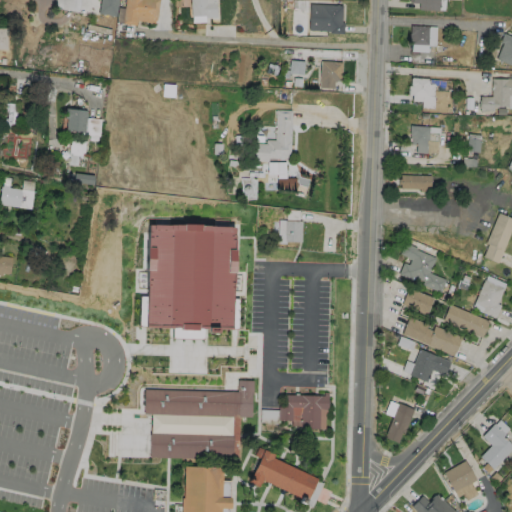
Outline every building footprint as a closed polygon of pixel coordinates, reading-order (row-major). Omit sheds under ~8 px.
[(115,15),(116,0),(98,0),(97,14),(115,15)] [(156,0),(154,20),(153,20),(152,23),(135,20),(134,25),(120,23),(123,0),(156,0)] [(213,0),(213,17),(203,17),(203,15),(193,16),(189,16),(188,0),(213,0)] [(437,0),(437,9),(418,8),(418,2),(408,2),(408,0),(437,0)] [(343,22),(342,33),(328,32),(328,30),(307,29),(309,3),(341,5),(340,22),(343,22)] [(435,26),(434,45),(430,45),(430,46),(426,46),(426,50),(409,50),(410,43),(408,43),(408,37),(407,36),(408,32),(409,25),(435,26)] [(511,36),(511,65),(495,58),(501,42),(499,41),(502,32),(511,36)] [(280,51),(298,52),(298,64),(286,63),(280,51)] [(338,88),(339,61),(320,61),(319,87),(338,88)] [(152,77),(153,92),(167,91),(167,76),(152,77)] [(433,83),(432,95),(433,95),(432,107),(420,107),(420,101),(410,100),(411,94),(406,94),(407,84),(408,84),(409,76),(428,77),(428,82),(433,83)] [(511,77),(511,106),(491,106),(491,110),(478,110),(478,95),(490,96),(490,77),(511,77)] [(84,109),(82,131),(63,129),(64,117),(62,117),(62,107),(84,109)] [(290,110),(288,158),(266,157),(266,161),(252,160),(253,142),(265,143),(265,139),(273,139),(274,109),(290,110)] [(438,126),(438,134),(437,134),(435,153),(414,151),(415,143),(410,143),(410,137),(409,137),(409,134),(407,133),(408,124),(438,126)] [(479,135),(467,134),(467,151),(479,152),(479,135)] [(82,140),(67,140),(66,154),(82,155),(82,140)] [(285,162),(268,162),(268,180),(276,180),(276,190),(295,190),(295,178),(285,178),(285,162)] [(435,172),(435,180),(429,180),(429,188),(423,188),(423,190),(418,190),(418,188),(399,187),(399,183),(397,183),(397,178),(399,178),(399,174),(429,174),(429,172),(435,172)] [(0,185),(32,189),(29,207),(0,203),(0,185)] [(511,218),(511,223),(496,262),(481,255),(487,243),(484,242),(497,212),(511,218)] [(300,220),(300,240),(283,240),(283,219),(300,220)] [(147,224),(147,232),(146,231),(146,237),(146,247),(145,247),(144,269),(145,269),(145,279),(146,279),(145,284),(146,284),(145,296),(138,295),(137,325),(158,327),(158,328),(172,328),(171,338),(202,339),(202,328),(205,328),(205,331),(207,331),(207,332),(214,333),(214,332),(215,332),(215,329),(230,329),(230,328),(236,329),(237,298),(230,298),(230,287),(231,287),(231,282),(232,282),(232,272),(233,272),(233,249),(233,239),(232,239),(232,234),(232,227),(227,227),(227,226),(211,226),(211,225),(206,225),(198,225),(198,224),(181,223),(181,225),(173,224),(173,225),(168,224),(168,225),(152,224),(152,225),(147,224)] [(434,257),(428,272),(444,278),(439,291),(421,283),(422,280),(411,275),(410,278),(397,273),(402,261),(408,263),(410,258),(406,257),(406,256),(399,253),(403,241),(416,247),(415,249),(434,257)] [(0,255),(10,256),(8,273),(1,272),(0,275),(0,255)] [(499,304),(494,317),(471,307),(483,278),(502,286),(496,302),(499,304)] [(432,297),(425,313),(400,302),(408,285),(411,287),(410,288),(432,297)] [(487,320),(481,336),(441,319),(448,303),(487,320)] [(425,327),(431,330),(433,324),(460,336),(452,354),(426,343),(404,333),(404,334),(400,333),(408,316),(426,324),(425,327)] [(449,360),(444,373),(431,368),(425,380),(408,373),(418,347),(449,360)] [(144,389),(143,413),(232,416),(232,414),(238,414),(238,416),(250,416),(250,394),(252,394),(252,380),(237,380),(237,391),(144,389)] [(285,394),(285,406),(277,406),(277,420),(291,420),(291,421),(298,421),(298,428),(318,428),(318,408),(322,408),(322,409),(326,409),(327,392),(323,392),(323,395),(285,394)] [(412,408),(403,431),(401,431),(397,441),(383,436),(397,401),(412,408)] [(498,418),(509,428),(504,433),(505,434),(503,437),(511,445),(511,447),(488,472),(482,467),(486,462),(479,455),(489,444),(480,435),(492,422),(494,423),(498,418)] [(149,433),(148,457),(231,459),(232,435),(149,433)] [(257,447),(253,455),(259,457),(248,481),(258,486),(261,479),(294,495),(293,497),(298,499),(297,501),(302,504),(305,499),(306,499),(315,478),(271,457),(273,454),(257,447)] [(474,479),(469,482),(476,493),(465,499),(462,493),(456,496),(442,472),(463,459),(474,479)] [(183,466),(183,498),(180,498),(180,511),(228,511),(228,507),(230,507),(230,497),(228,497),(229,480),(221,480),(221,467),(183,466)] [(435,493),(455,511),(416,511),(410,506),(420,494),(426,500),(432,494),(434,494),(435,493)]
